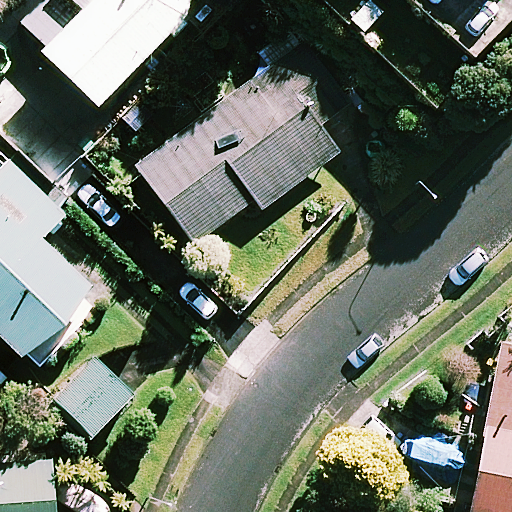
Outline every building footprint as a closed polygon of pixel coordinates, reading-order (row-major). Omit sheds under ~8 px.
[(60,7),(34,33),(49,47),(42,54),(97,109),(166,38),(180,31),(190,0),(95,0),(75,21),(60,7)] [(349,104),(288,23),(253,49),(267,68),(135,168),(193,246),(254,200),(262,211),(338,154),(318,127),(349,104)] [(68,211),(12,158),(0,170),(0,337),(25,362),(92,292),(40,241),(68,211)] [(87,219),(65,241),(106,283),(129,261),(87,219)] [(511,511),(511,351),(496,349),(468,511),(511,511)] [(131,399),(94,362),(53,403),(90,441),(131,399)] [(0,468),(0,511),(54,511),(51,470),(0,468)]
